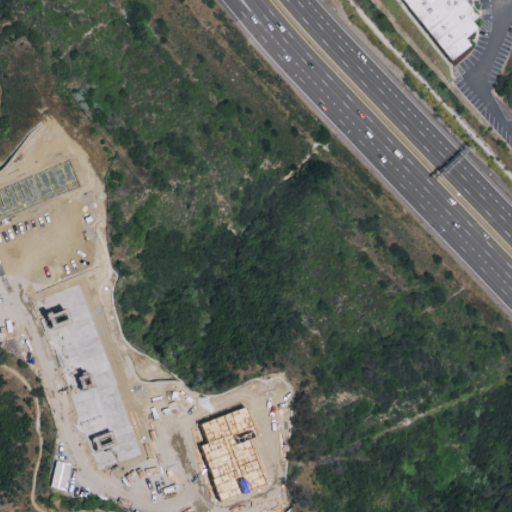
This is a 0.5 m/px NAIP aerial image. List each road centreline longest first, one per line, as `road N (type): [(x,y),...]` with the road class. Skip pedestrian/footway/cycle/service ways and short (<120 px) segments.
road 1 (motorway): [(511,232),(293,0)]
road 2 (motorway): [(344,109),(511,284)]
road 3 (motorway): [(231,0),(344,109)]
road 4 (motorway): [(256,0),(344,109)]
